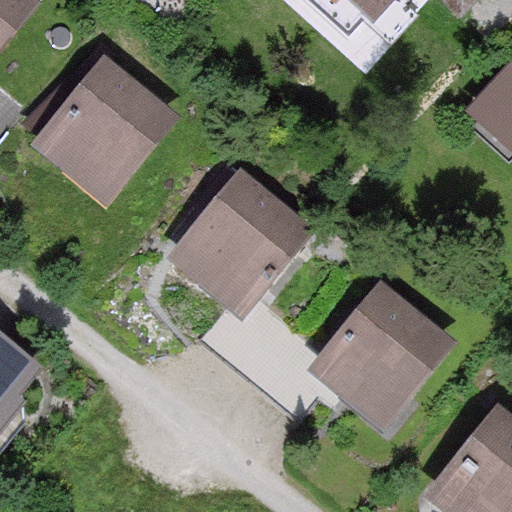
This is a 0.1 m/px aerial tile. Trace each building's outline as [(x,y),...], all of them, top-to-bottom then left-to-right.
[(0,0),(0,61),(44,7),(34,0),(0,0)] [(338,0),(372,30),(400,0),(445,0),(466,19),(481,0),(338,0)] [(182,122),(104,60),(31,150),(109,214),(182,122)] [(511,67),(465,119),(511,159),(511,67)] [(317,235),(241,175),(167,265),(244,326),(317,235)] [(458,347),(381,286),(309,378),(385,438),(458,347)] [(0,445),(27,410),(19,404),(43,373),(30,362),(0,338),(0,445)] [(511,511),(511,421),(498,411),(425,503),(435,511),(511,511)]
